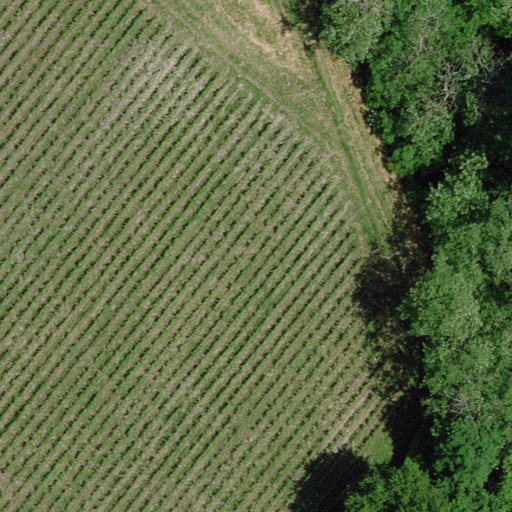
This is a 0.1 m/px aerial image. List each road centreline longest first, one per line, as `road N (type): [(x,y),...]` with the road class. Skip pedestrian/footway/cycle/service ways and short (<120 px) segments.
road 1 (track): [(298,0),(418,317),(431,377),(426,431),(373,511)]
road 2 (track): [(193,0),(357,158)]
